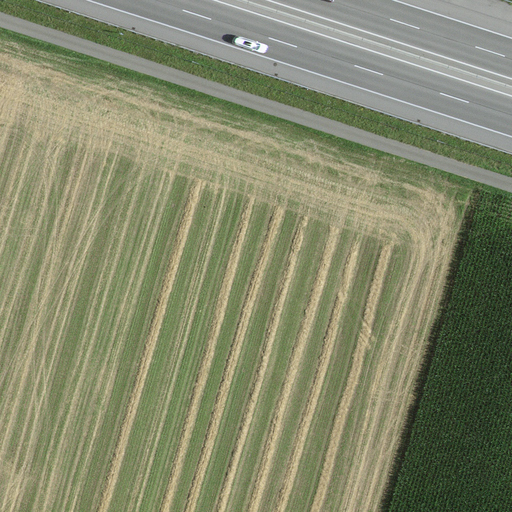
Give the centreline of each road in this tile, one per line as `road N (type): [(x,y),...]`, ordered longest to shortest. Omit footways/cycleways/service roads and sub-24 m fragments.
road 1 (unclassified): [(0,21),(511,184)]
road 2 (motorway): [(136,0),(511,121)]
road 3 (motorway): [(511,59),(328,0)]
